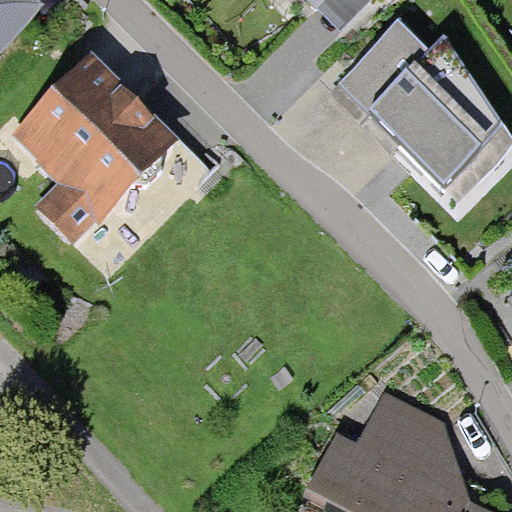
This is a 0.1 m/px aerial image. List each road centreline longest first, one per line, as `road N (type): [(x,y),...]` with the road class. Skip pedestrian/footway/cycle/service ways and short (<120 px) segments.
road 1 (residential): [(120,0),(443,315),(511,425)]
road 2 (track): [(0,366),(160,511)]
